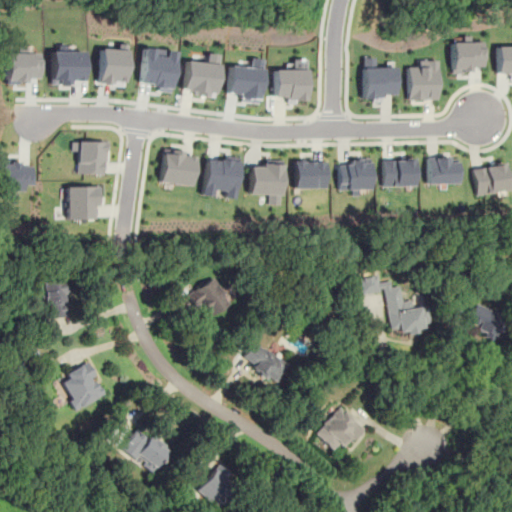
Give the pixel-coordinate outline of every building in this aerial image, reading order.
[(477,66),(476,40),(446,41),(447,72),(468,72),(468,66),(477,66)] [(511,78),(511,45),(492,45),(492,73),(505,73),(505,78),(511,78)] [(134,82),(153,85),(152,90),(165,92),(171,50),(161,49),(160,56),(148,54),(149,48),(138,46),(134,82)] [(120,85),(121,49),(94,48),(92,84),(120,85)] [(78,80),(78,50),(45,50),(45,84),(66,84),(65,80),(78,80)] [(1,81),(34,80),(34,52),(1,52),(1,81)] [(177,89),(189,90),(188,94),(210,97),(214,54),(201,52),(200,62),(181,59),(177,89)] [(377,94),(391,93),(390,66),(371,66),(371,56),(357,57),(358,99),(378,99),(377,94)] [(224,64),(221,92),(236,94),(235,101),(253,103),(258,58),(245,57),(244,66),(224,64)] [(433,59),(413,59),(413,65),(402,66),(403,99),(434,98),(433,59)] [(268,69),(269,96),(282,96),(282,101),(302,101),(301,68),(268,69)] [(73,173),(101,173),(102,140),(67,140),(67,149),(73,150),(73,173)] [(192,155),(180,154),(180,151),(159,148),(156,181),(189,185),(192,155)] [(199,194),(210,195),(211,188),(222,190),(221,196),(231,198),(236,156),(222,154),(221,160),(203,158),(199,194)] [(455,182),(455,161),(447,161),(447,156),(424,156),(424,182),(455,182)] [(336,189),(368,188),(367,158),(347,159),(348,164),(336,164),(336,189)] [(413,185),(412,158),(379,159),(380,185),(413,185)] [(279,159),(261,159),(261,165),(247,165),(246,193),(267,194),(267,203),(278,203),(279,159)] [(324,160),(291,160),(292,187),(325,187),(324,160)] [(0,188),(28,188),(29,165),(17,165),(17,162),(0,161),(0,188)] [(469,167),(473,193),(506,189),(502,163),(469,167)] [(62,185),(63,219),(92,218),(91,203),(97,203),(97,185),(62,185)] [(382,290),(387,328),(397,326),(398,334),(421,330),(420,321),(428,320),(425,304),(410,306),(409,299),(400,300),(397,285),(389,286),(388,280),(377,281),(376,274),(355,277),(358,294),(382,290)] [(201,307),(205,314),(227,302),(212,277),(185,292),(195,310),(201,307)] [(64,315),(60,278),(40,281),(44,318),(64,315)] [(494,338),(504,316),(471,302),(462,324),(494,338)] [(241,358),(250,363),(247,369),(272,384),(285,361),(250,342),(241,358)] [(71,410),(102,393),(86,361),(54,377),(71,410)] [(312,431),(330,448),(337,441),(342,446),(361,427),(338,405),(312,431)] [(118,448),(149,472),(168,449),(138,424),(118,448)] [(194,488),(212,505),(234,482),(216,466),(194,488)]
